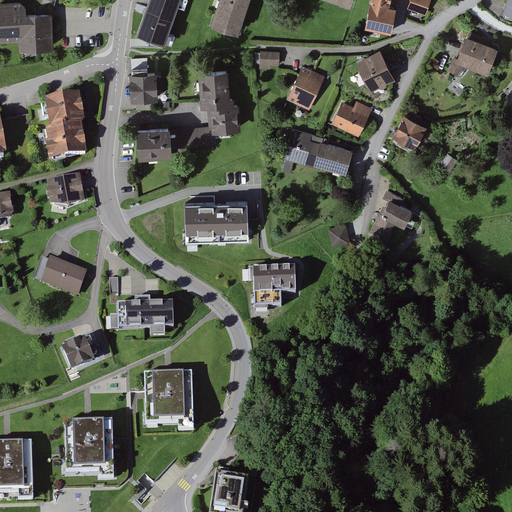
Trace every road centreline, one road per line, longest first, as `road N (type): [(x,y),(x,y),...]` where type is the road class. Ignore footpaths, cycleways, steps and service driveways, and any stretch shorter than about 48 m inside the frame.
road 1 (residential): [(169,504),(218,444),(241,397),(242,335),(210,295),(137,248),(112,213),(105,161)]
road 2 (residential): [(432,26),(372,158),(366,212)]
road 3 (residential): [(420,31),(370,50),(258,44)]
